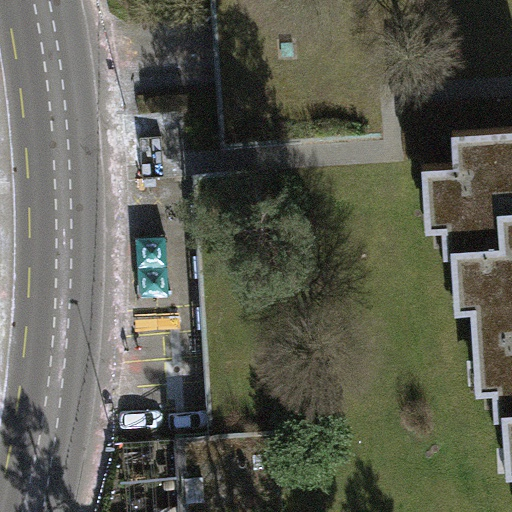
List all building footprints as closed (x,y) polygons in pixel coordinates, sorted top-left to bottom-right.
[(472,305),(474,324),(511,321),(511,126),(452,130),(454,161),(423,163),(425,194),(427,193),(441,193),(443,224),(445,252),(453,252),(454,275),(456,275),(471,274),(472,305)] [(441,193),(427,193),(429,225),(443,224),(441,193)] [(471,274),(456,275),(458,306),(472,305),(471,274)] [(511,321),(474,324),(476,356),(478,356),(491,355),(493,386),(495,414),(504,413),(506,438),(511,437),(511,321)] [(491,355),(478,356),(479,386),(493,386),(491,355)] [(120,440),(130,511),(190,511),(180,432),(120,440)]
